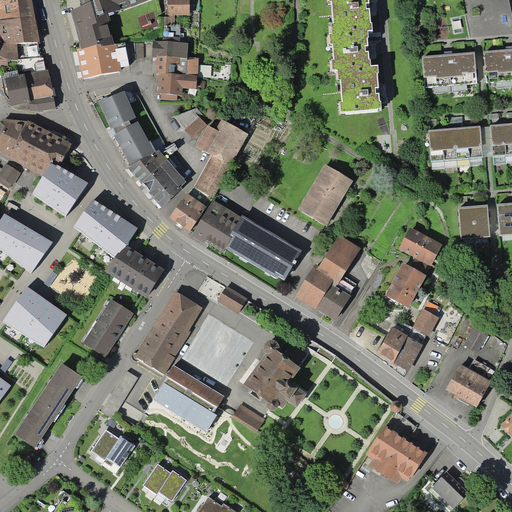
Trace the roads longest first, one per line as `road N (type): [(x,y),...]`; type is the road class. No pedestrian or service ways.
road 1 (primary): [(469,444),(188,253)]
road 2 (residential): [(59,459),(188,253)]
road 3 (unknown): [(280,312),(314,240),(233,195)]
road 4 (residential): [(0,158),(21,172),(47,212),(71,223),(113,176)]
road 5 (primary): [(82,115),(42,0)]
road 6 (unknown): [(71,223),(56,256),(0,320)]
